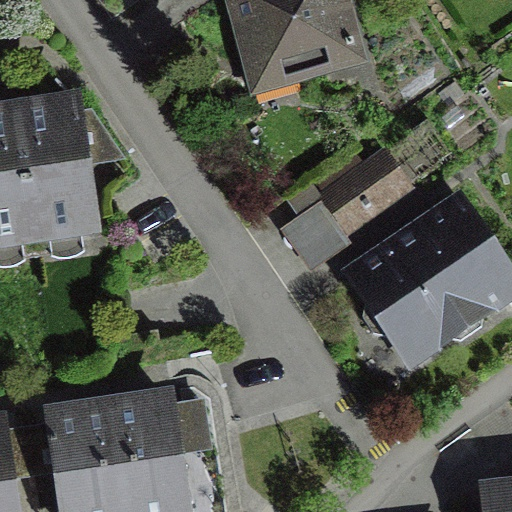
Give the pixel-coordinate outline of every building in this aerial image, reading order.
[(231,0),(258,110),(377,82),(357,0),(231,0)] [(55,108),(0,117),(0,240),(98,224),(78,105),(55,108)] [(328,195),(352,230),(409,191),(384,156),(328,195)] [(511,275),(463,201),(345,278),(414,384),(511,320),(511,275)] [(320,205),(281,233),(308,269),(346,240),(320,205)] [(142,409),(88,417),(53,422),(66,511),(188,511),(173,405),(142,409)] [(0,511),(16,511),(4,430),(0,430),(0,511)] [(511,511),(511,486),(488,490),(491,511),(511,511)]
